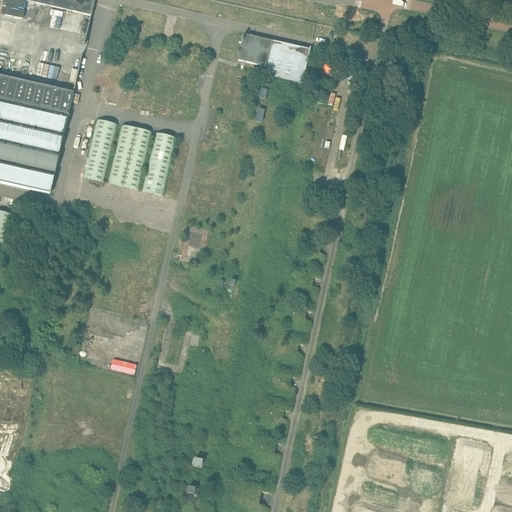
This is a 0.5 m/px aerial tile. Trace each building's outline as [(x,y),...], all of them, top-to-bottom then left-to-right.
[(95,1),(90,0),(0,0),(0,183),(50,195),(73,95),(0,78),(0,0),(17,0),(91,16),(95,1)] [(244,35),(238,61),(266,68),(264,76),(289,82),(302,85),(310,50),(244,35)] [(50,79),(49,85),(56,87),(61,67),(39,62),(36,75),(50,79)] [(245,278),(289,82),(264,76),(253,125),(261,127),(228,274),(225,273),(224,279),(213,276),(212,281),(206,280),(205,284),(218,287),(214,306),(226,308),(193,456),(178,453),(174,470),(165,468),(164,473),(169,475),(168,482),(171,483),(166,507),(173,509),(172,511),(197,511),(201,497),(198,495),(216,415),(248,278),(245,278)] [(221,103),(208,160),(207,162),(211,163),(207,181),(220,184),(225,166),(230,167),(244,109),(221,103)] [(118,126),(97,121),(83,179),(104,184),(118,126)] [(153,134),(121,127),(107,185),(139,193),(153,134)] [(177,140),(155,135),(142,193),(163,198),(177,140)] [(0,242),(7,244),(13,216),(0,212),(0,242)] [(196,226),(192,242),(205,245),(209,230),(196,226)] [(0,402),(13,405),(18,387),(3,383),(2,385),(0,384),(0,402)] [(59,389),(51,418),(110,433),(117,404),(59,389)] [(0,508),(21,425),(2,420),(0,429),(0,508)] [(80,448),(64,511),(94,511),(109,455),(80,448)]
